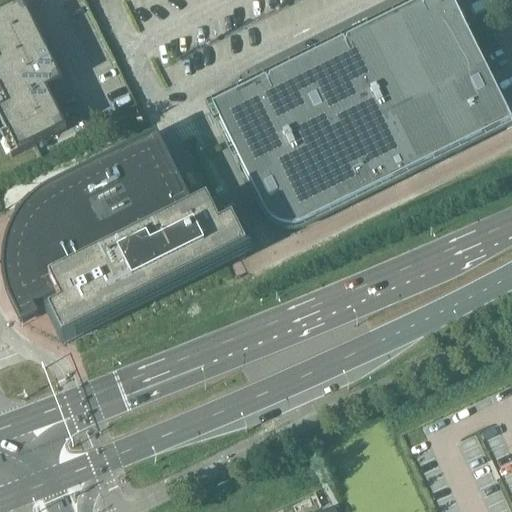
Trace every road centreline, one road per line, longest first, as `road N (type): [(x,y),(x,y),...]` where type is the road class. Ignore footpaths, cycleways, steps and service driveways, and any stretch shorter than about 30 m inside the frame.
road 1 (secondary): [(511,224),(0,431)]
road 2 (secondary): [(111,460),(301,382),(511,274)]
